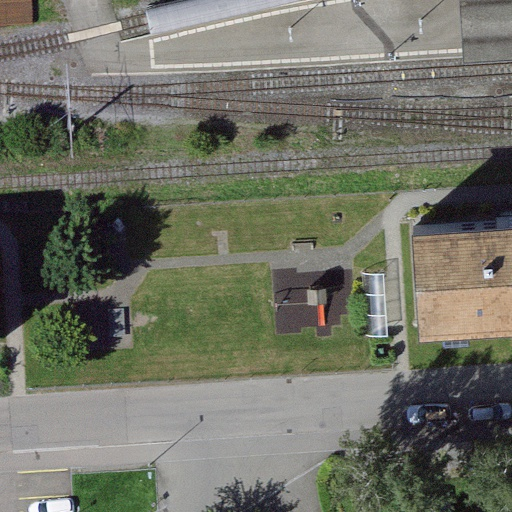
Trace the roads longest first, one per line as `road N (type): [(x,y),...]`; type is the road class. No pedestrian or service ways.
road 1 (residential): [(213,417),(511,397)]
road 2 (residential): [(0,431),(213,417)]
